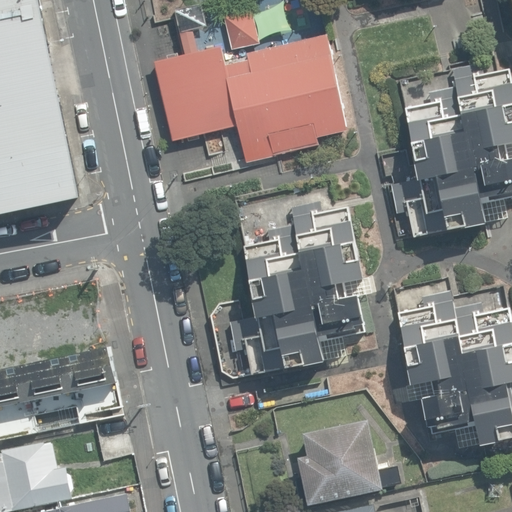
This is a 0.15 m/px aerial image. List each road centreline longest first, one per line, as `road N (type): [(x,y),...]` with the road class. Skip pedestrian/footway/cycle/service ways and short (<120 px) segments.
road 1 (residential): [(201,511),(140,226)]
road 2 (residential): [(140,226),(93,0)]
road 3 (unclassified): [(140,226),(0,254)]
